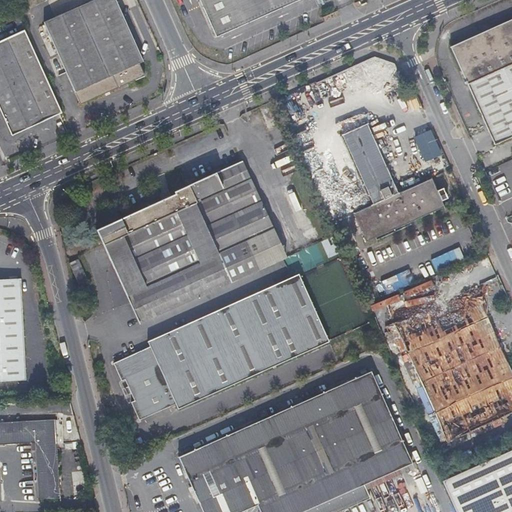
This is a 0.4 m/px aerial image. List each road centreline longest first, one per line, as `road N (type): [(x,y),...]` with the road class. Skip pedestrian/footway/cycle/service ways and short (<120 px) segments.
road 1 (residential): [(113,511),(45,235),(24,184)]
road 2 (unclassified): [(396,18),(511,277)]
road 3 (unknown): [(105,354),(135,434),(147,435),(316,361)]
road 4 (secondary): [(396,18),(202,104)]
road 5 (secondary): [(202,104),(24,184)]
road 6 (unknown): [(105,354),(281,273)]
